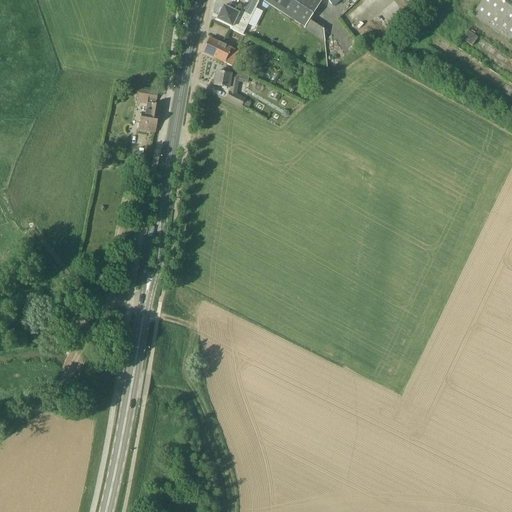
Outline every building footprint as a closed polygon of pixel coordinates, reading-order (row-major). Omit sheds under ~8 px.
[(259,2),(256,0),(245,0),(239,14),(238,14),(239,14),(223,6),(222,9),(220,9),(219,11),(220,12),(216,20),(234,29),(233,32),(243,36),(259,2)] [(319,0),(261,0),(325,42),(323,30),(309,21),(321,1),(319,0)] [(429,0),(401,0),(380,18),(392,32),(429,0)] [(511,0),(482,0),(471,16),(511,43),(511,0)] [(209,38),(202,53),(231,66),(238,52),(209,38)] [(227,88),(231,89),(238,90),(239,82),(248,84),(250,78),(239,72),(238,76),(231,75),(232,71),(224,69),(223,73),(216,72),(214,86),(222,87),(222,88),(226,89),(227,88)] [(138,130),(153,133),(155,133),(159,112),(161,110),(160,107),(160,106),(155,105),(157,94),(139,90),(138,97),(137,103),(146,105),(145,115),(141,114),(138,130)] [(226,100),(241,108),(242,107),(245,100),(237,96),(230,93),(226,100)]
